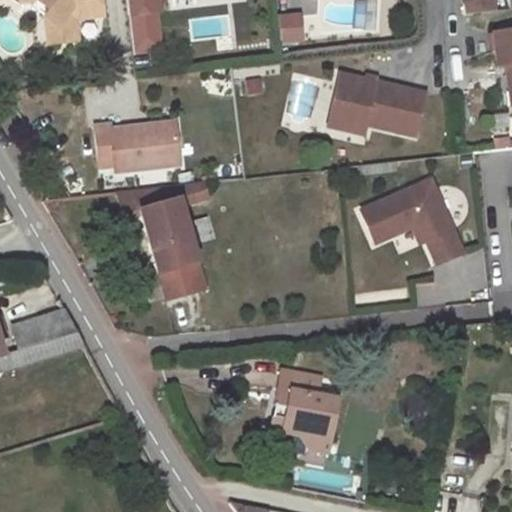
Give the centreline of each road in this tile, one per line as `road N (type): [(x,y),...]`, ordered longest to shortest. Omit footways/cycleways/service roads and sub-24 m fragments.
road 1 (residential): [(203,511),(0,180)]
road 2 (unknown): [(112,364),(493,309)]
